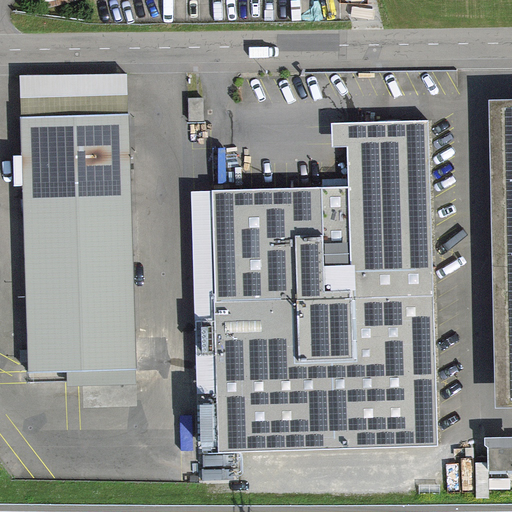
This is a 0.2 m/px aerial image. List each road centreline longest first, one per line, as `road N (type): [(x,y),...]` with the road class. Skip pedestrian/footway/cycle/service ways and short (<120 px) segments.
road 1 (residential): [(0,51),(511,44)]
road 2 (unknown): [(334,461),(407,456),(441,443),(482,411),(511,419)]
